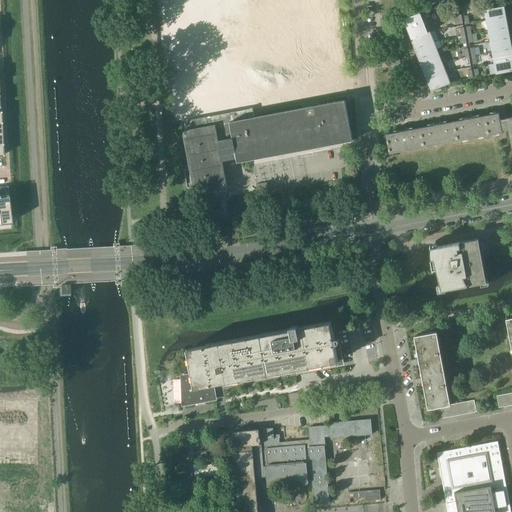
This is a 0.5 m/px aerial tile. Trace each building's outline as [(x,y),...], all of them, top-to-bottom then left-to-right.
[(200,0),(201,2),(201,5),(200,7),(199,10),(197,13),(194,17),(193,17),(194,18),(192,20),(192,19),(190,22),(190,23),(186,29),(186,28),(185,30),(183,32),(182,34),(182,35),(181,36),(180,36),(172,48),(177,52),(177,51),(183,55),(183,56),(186,58),(187,57),(189,58),(188,59),(190,60),(192,61),(192,62),(194,63),(196,64),(201,68),(201,67),(207,71),(207,72),(221,81),(223,83),(223,82),(225,83),(225,84),(229,87),(232,82),(231,82),(234,78),(236,76),(235,75),(236,73),(237,74),(243,65),(242,65),(246,59),(247,59),(249,57),(248,56),(249,55),(250,55),(251,54),(250,54),(253,50),(254,50),(256,46),(252,43),(261,30),(265,33),(324,22),(320,0),(200,0)] [(506,17),(504,7),(504,6),(503,6),(501,0),(491,2),(492,8),(485,10),(487,20),(506,17)] [(412,15),(405,16),(405,19),(404,19),(408,29),(426,22),(422,12),(412,16),(412,15)] [(508,27),(506,17),(487,20),(489,31),(508,27)] [(430,32),(426,22),(408,29),(412,39),(430,32)] [(510,38),(508,27),(489,31),(491,41),(510,38)] [(434,42),(430,32),(412,39),(416,49),(434,42)] [(511,48),(511,47),(510,38),(491,41),(493,52),(511,48)] [(438,52),(434,42),(416,49),(419,59),(438,52)] [(511,59),(511,48),(493,52),(495,62),(511,59)] [(442,62),(438,52),(419,59),(423,69),(424,69),(442,62)] [(399,59),(388,61),(390,69),(401,67),(399,59)] [(511,59),(495,62),(497,74),(511,71),(511,59)] [(446,72),(442,62),(424,69),(427,79),(446,72)] [(450,83),(446,72),(427,79),(432,90),(433,89),(437,88),(450,83)] [(345,100),(254,117),(183,131),(195,195),(227,189),(222,161),(237,158),(237,163),(353,141),(350,127),(345,100)] [(509,129),(510,134),(511,133),(511,116),(507,118),(503,119),(500,120),(499,113),(486,116),(489,135),(502,132),(502,130),(509,129)] [(454,122),(457,141),(489,135),(486,116),(472,118),(472,117),(469,118),(467,118),(467,119),(454,122)] [(457,141),(454,122),(440,124),(437,124),(434,125),(420,128),(424,147),(457,141)] [(424,147),(420,128),(406,130),(403,130),(400,131),(401,131),(386,134),(389,153),(424,147)] [(268,183),(256,185),(258,194),(270,192),(268,183)] [(0,223),(11,223),(7,186),(0,186),(0,223)] [(458,242),(438,246),(437,244),(431,244),(432,243),(431,243),(431,245),(431,248),(430,250),(430,252),(431,254),(431,256),(431,258),(431,260),(433,271),(434,271),(433,270),(437,269),(442,291),(468,286),(467,283),(470,283),(471,285),(487,282),(479,238),(458,242)] [(61,285),(61,294),(70,293),(69,285),(61,285)] [(338,361),(335,344),(331,322),(322,323),(323,325),(322,325),(322,327),(318,328),(317,324),(309,326),(309,327),(299,329),(298,325),(291,327),(292,331),(290,331),(290,329),(281,331),(282,332),(276,333),(276,332),(268,334),(268,335),(262,336),(262,335),(253,336),(254,338),(248,339),(248,337),(239,339),(240,342),(235,343),(234,340),(226,341),(226,343),(221,344),(220,342),(212,344),(212,345),(188,350),(193,373),(183,375),(185,403),(216,397),(214,384),(338,361)] [(444,368),(437,332),(415,336),(417,350),(420,349),(420,353),(418,354),(419,360),(422,359),(422,363),(420,363),(422,372),(444,368)] [(451,404),(444,368),(422,372),(423,381),(426,381),(426,385),(424,385),(425,391),(427,391),(428,394),(426,395),(428,409),(437,407),(443,406),(449,405),(451,404)] [(300,404),(298,392),(295,393),(288,394),(291,406),(300,404)] [(509,393),(503,394),(505,406),(511,405),(509,393)] [(505,406),(503,394),(497,396),(499,407),(505,406)] [(476,411),(474,400),(468,401),(470,412),(476,411)] [(470,412),(468,401),(462,402),(464,414),(470,412)] [(464,414),(462,402),(456,404),(458,415),(464,414)] [(456,404),(451,404),(449,405),(452,416),(458,415),(456,404)] [(452,416),(449,405),(443,406),(445,417),(452,416)] [(445,417),(443,406),(437,407),(439,418),(445,417)] [(267,486),(304,483),(308,482),(308,481),(312,481),(314,503),(329,502),(324,445),(323,436),(330,435),(330,437),(357,435),(357,440),(365,439),(365,434),(372,434),(370,419),(329,423),(330,425),(309,427),(310,440),(300,440),(279,442),(273,443),(272,439),(274,439),(274,435),(273,428),(263,429),(263,430),(259,431),(259,429),(233,432),(234,446),(237,446),(237,451),(233,452),(238,511),(259,511),(260,511),(258,511),(255,477),(266,476),(267,486)] [(193,452),(195,452),(195,459),(206,458),(206,451),(210,451),(211,464),(194,466),(195,476),(220,473),(218,450),(220,450),(219,437),(192,440),(193,452)] [(511,511),(498,441),(437,452),(447,511),(511,511)] [(185,452),(173,453),(175,477),(187,476),(185,452)] [(379,489),(377,489),(349,491),(350,498),(365,496),(365,501),(380,499),(379,489)]
